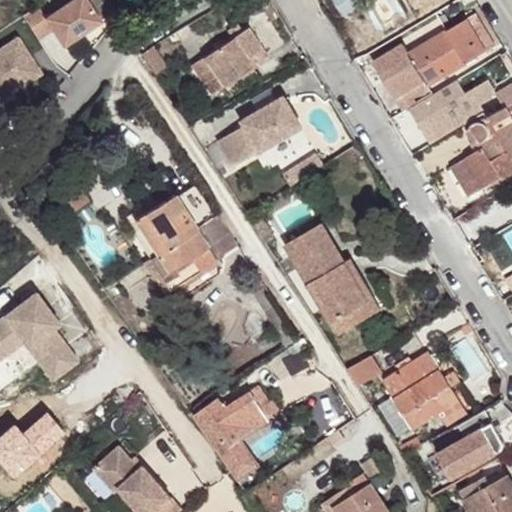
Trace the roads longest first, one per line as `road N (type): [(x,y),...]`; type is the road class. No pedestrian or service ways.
road 1 (residential): [(511,354),(297,0)]
road 2 (residential): [(187,0),(129,32),(0,170)]
